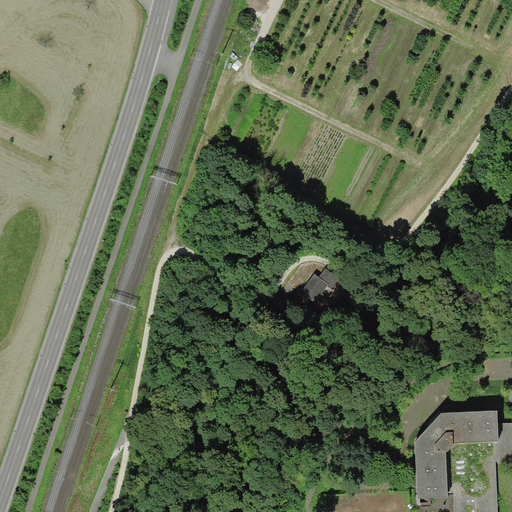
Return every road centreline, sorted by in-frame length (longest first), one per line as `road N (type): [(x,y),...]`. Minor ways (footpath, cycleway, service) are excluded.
road 1 (secondary): [(0,500),(109,186),(161,0)]
road 2 (track): [(282,0),(244,74),(402,152)]
